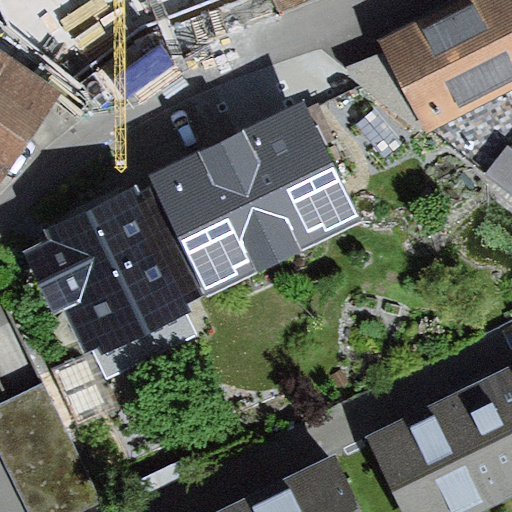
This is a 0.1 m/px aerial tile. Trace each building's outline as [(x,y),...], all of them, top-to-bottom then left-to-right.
[(58,38),(61,35),(39,20),(51,0),(0,0),(0,35),(62,86),(86,57),(58,38)] [(223,0),(230,15),(265,0),(223,0)] [(425,124),(425,125),(511,189),(511,0),(438,0),(377,31),(384,44),(348,61),(358,81),(419,127),(425,124)] [(0,143),(46,73),(0,37),(0,143)] [(305,215),(298,200),(327,186),(292,114),(170,173),(205,245),(276,211),(283,226),(305,215)] [(44,247),(87,335),(175,292),(133,204),(44,247)] [(460,508),(511,482),(511,371),(377,437),(413,511),(427,511),(455,499),(460,508)] [(33,389),(0,404),(0,470),(18,511),(46,511),(82,496),(33,389)] [(356,511),(331,460),(224,511),(356,511)]
